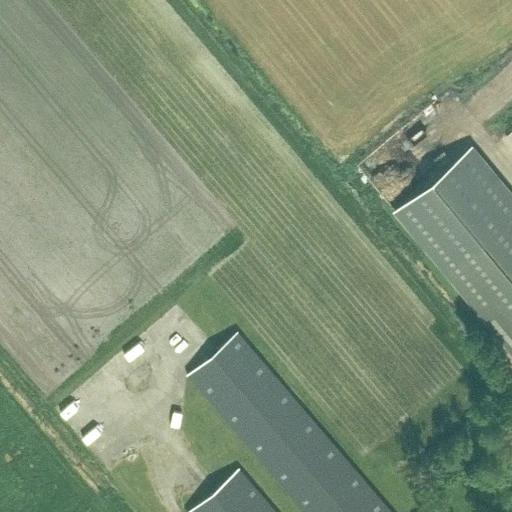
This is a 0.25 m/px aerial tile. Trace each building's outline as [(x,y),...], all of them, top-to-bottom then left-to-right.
[(511,193),(470,143),(393,207),(443,267),(511,349),(511,193)] [(308,511),(393,511),(237,329),(189,371),(308,511)] [(183,425),(172,425),(173,443),(183,442),(183,425)] [(94,430),(84,438),(104,462),(114,454),(94,430)] [(190,511),(279,511),(240,466),(238,468),(231,460),(216,472),(222,479),(188,509),(190,511)]
